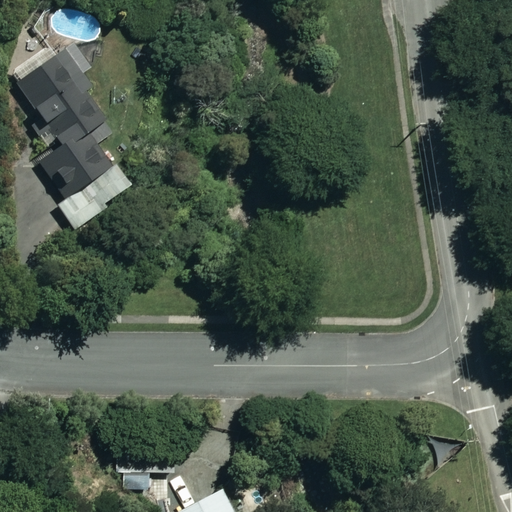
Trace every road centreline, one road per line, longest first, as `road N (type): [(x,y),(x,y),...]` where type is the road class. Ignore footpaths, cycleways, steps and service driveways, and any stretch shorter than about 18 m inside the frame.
road 1 (residential): [(468,293),(449,346),(400,365),(123,367),(0,358)]
road 2 (residential): [(430,0),(468,293)]
road 3 (residential): [(468,293),(511,486)]
